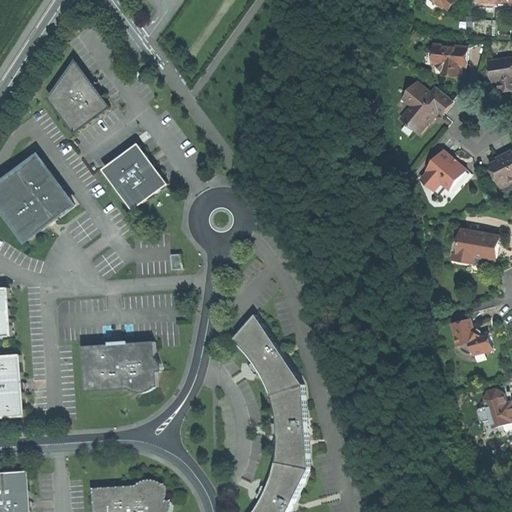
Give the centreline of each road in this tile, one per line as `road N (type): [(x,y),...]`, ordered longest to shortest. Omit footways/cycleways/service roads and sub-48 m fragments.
road 1 (residential): [(186,400),(220,242)]
road 2 (residential): [(139,441),(0,447)]
road 3 (secondary): [(0,102),(66,0)]
